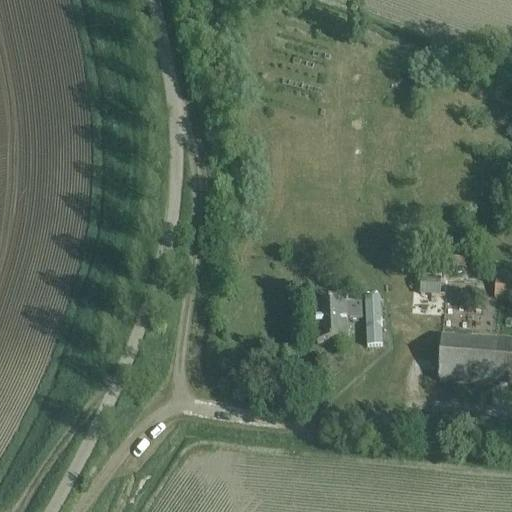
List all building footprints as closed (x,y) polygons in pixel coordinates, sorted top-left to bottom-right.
[(448,271),(468,273),(469,260),(449,258),(448,271)] [(511,277),(495,276),(493,300),(511,302),(511,294),(511,277)] [(446,280),(446,281),(422,279),(421,298),(445,299),(445,296),(473,299),(474,282),(446,280)] [(324,306),(315,307),(316,320),(316,330),(317,346),(348,344),(347,323),(347,322),(354,322),(362,322),(362,314),(361,307),(361,305),(360,305),(346,305),(329,306),(324,306)] [(439,383),(441,384),(473,385),(511,388),(511,343),(442,339),(441,358),(439,383)]
